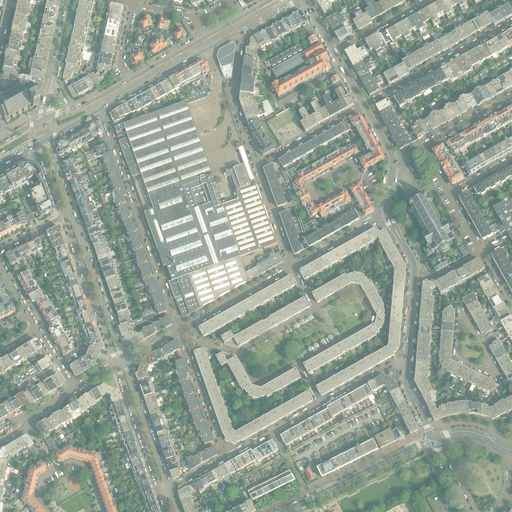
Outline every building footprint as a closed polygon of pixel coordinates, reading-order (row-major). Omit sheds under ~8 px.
[(58,9),(60,0),(46,0),(46,3),(53,5),(52,8),(58,9)] [(93,6),(94,1),(89,0),(80,0),(80,5),(86,7),(86,10),(92,11),(93,6)] [(328,9),(325,5),(322,0),(315,0),(327,20),(332,17),(331,15),(328,9)] [(385,13),(379,4),(375,6),(372,0),(364,0),(369,9),(365,11),(367,14),(371,21),(385,13)] [(398,5),(395,0),(382,0),(383,1),(379,4),(385,13),(398,5)] [(454,16),(450,9),(454,7),(450,0),(443,0),(435,5),(440,14),(444,12),(450,22),(453,20),(457,18),(460,16),(458,14),(454,16)] [(464,1),(465,0),(450,0),(454,7),(458,4),(464,14),(467,12),(469,11),(464,1)] [(27,21),(30,5),(18,2),(14,19),(27,21)] [(58,9),(52,8),(53,5),(46,3),(44,13),(57,15),(58,9)] [(91,18),(92,11),(86,10),(86,7),(80,5),(78,15),(91,18)] [(121,20),(123,7),(110,5),(109,10),(107,21),(120,24),(120,23),(121,23),(122,22),(121,21),(121,20)] [(442,26),(436,16),(440,14),(435,5),(421,12),(427,22),(430,20),(434,27),(436,26),(437,29),(439,28),(442,27),(442,26)] [(497,24),(511,15),(511,10),(511,8),(509,5),(501,9),(500,6),(494,9),(496,12),(489,16),(491,20),(494,19),(497,24)] [(367,14),(363,16),(359,9),(358,9),(357,8),(355,9),(356,10),(353,12),(357,19),(353,21),(354,24),(358,31),(372,23),(371,21),(367,14)] [(310,27),(308,22),(302,12),(300,11),(299,12),(299,11),(296,13),(296,14),(302,24),(306,32),(303,34),(301,35),(296,38),(298,41),(303,38),(303,39),(306,37),(308,35),(313,33),(310,27)] [(426,30),(423,24),(427,22),(421,12),(421,13),(407,20),(413,30),(417,28),(422,38),(424,37),(432,32),(430,28),(426,30)] [(55,24),(57,15),(44,13),(43,18),(50,20),(49,23),(55,24)] [(302,24),(296,14),(295,14),(295,13),(293,13),(292,15),(292,16),(291,17),(297,28),(300,27),(299,26),(302,24)] [(497,24),(494,19),(491,20),(489,16),(487,13),(482,16),(481,13),(476,16),(477,19),(470,23),(472,28),(475,27),(478,32),(493,23),(494,26),(497,24)] [(342,25),(349,21),(348,18),(350,16),(349,14),(339,19),(337,14),(334,16),(332,17),(327,20),(335,35),(345,29),(342,25)] [(88,28),(91,18),(78,15),(76,22),(83,24),(82,27),(88,28)] [(458,43),(478,32),(475,27),(472,28),(470,23),(465,26),(463,23),(460,16),(457,18),(460,24),(458,26),(460,29),(455,32),(458,37),(455,38),(458,43)] [(152,23),(149,17),(148,17),(147,17),(145,17),(145,18),(145,19),(140,23),(141,24),(142,26),(144,28),(148,25),(150,26),(151,26),(152,25),(152,23)] [(297,28),(291,17),(289,18),(288,17),(287,17),(286,18),(286,19),(286,20),(291,30),(294,29),(295,30),(297,28)] [(55,24),(49,23),(50,20),(43,18),(41,28),(54,30),(55,24)] [(169,24),(169,22),(164,20),(163,19),(162,18),(161,18),(160,19),(159,19),(158,26),(159,28),(160,29),(161,28),(162,27),(168,28),(168,25),(169,24)] [(23,38),(27,21),(14,19),(10,35),(23,38)] [(291,30),(286,20),(285,20),(284,19),(283,19),(282,21),(282,22),(280,22),(287,34),(289,33),(289,32),(291,30)] [(409,32),(413,30),(407,20),(394,28),(399,38),(403,36),(407,43),(409,42),(410,44),(413,43),(411,40),(413,39),(409,32)] [(117,36),(119,27),(120,27),(121,26),(120,25),(120,24),(107,21),(104,37),(116,40),(116,39),(117,39),(118,38),(118,37),(117,36)] [(87,35),(88,28),(82,27),(83,24),(76,22),(74,32),(87,35)] [(287,34),(280,22),(279,23),(278,23),(276,23),(275,24),(276,25),(275,25),(281,36),(284,34),(284,35),(287,34)] [(281,36),(275,25),(275,26),(274,25),(272,25),(271,26),(272,27),(270,28),(277,40),(279,39),(279,37),(281,36)] [(352,35),(348,27),(345,29),(335,35),(339,42),(352,35)] [(52,40),(54,30),(41,28),(40,34),(46,35),(45,39),(52,40)] [(186,35),(182,29),(181,28),(179,28),(179,29),(179,31),(173,34),(175,37),(176,39),(177,40),(182,37),(183,38),(185,38),(185,37),(185,35),(186,35)] [(277,40),(270,28),(268,29),(266,29),(265,30),(265,31),(271,41),(273,40),(274,42),(277,40)] [(399,47),(395,40),(399,38),(394,28),(380,36),(384,43),(385,46),(389,43),(394,51),(397,50),(398,51),(400,50),(398,48),(399,47)] [(271,41),(265,31),(264,32),(264,31),(262,31),(261,32),(261,33),(260,34),(266,45),(271,42),(270,42),(271,41)] [(85,45),(87,35),(74,32),(73,39),(79,40),(78,44),(85,45)] [(458,43),(455,38),(458,37),(455,32),(452,33),(452,34),(447,36),(446,33),(441,36),(442,39),(437,42),(437,41),(434,43),(437,48),(440,47),(442,52),(443,52),(458,43)] [(52,40),(45,39),(46,35),(40,34),(38,43),(50,46),(52,40)] [(266,45),(260,34),(258,35),(254,37),(261,48),(266,45)] [(380,45),(384,43),(380,36),(379,34),(364,42),(365,43),(367,46),(370,51),(374,49),(379,57),(379,56),(380,58),(382,56),(381,55),(384,53),(380,45)] [(19,55),(23,38),(10,35),(7,52),(19,55)] [(142,41),(144,40),(145,39),(144,38),(143,37),(143,36),(137,35),(136,35),(135,36),(134,37),(135,38),(136,39),(134,45),(136,46),(138,46),(141,46),(142,41)] [(318,41),(315,35),(308,40),(312,46),(312,47),(319,43),(319,42),(318,41)] [(501,52),(508,48),(505,42),(507,41),(504,35),(483,47),(486,52),(489,51),(492,56),(499,53),(499,54),(502,52),(501,52)] [(167,43),(166,43),(164,43),(162,38),(158,39),(157,38),(154,39),(152,36),(150,37),(153,41),(154,40),(155,41),(160,50),(167,47),(166,46),(167,45),(167,43)] [(113,52),(115,46),(115,44),(117,43),(117,42),(117,41),(116,40),(104,37),(100,53),(113,56),(114,55),(115,54),(114,53),(113,52)] [(261,48),(254,37),(251,38),(250,37),(247,39),(245,54),(259,55),(259,53),(258,52),(258,51),(260,51),(261,50),(263,54),(264,53),(263,51),(262,51),(262,50),(261,48)] [(85,45),(78,44),(79,40),(73,39),(70,48),(83,51),(85,45)] [(160,50),(155,41),(149,45),(152,50),(151,51),(151,53),(152,53),(154,53),(154,54),(160,50)] [(221,50),(219,56),(224,68),(233,65),(235,64),(238,47),(235,42),(221,50)] [(48,55),(50,46),(38,43),(36,49),(43,50),(42,53),(48,55)] [(278,97),(303,83),(322,72),(322,73),(325,72),(326,72),(327,73),(328,72),(328,71),(328,70),(331,68),(327,62),(329,61),(319,43),(312,47),(300,54),(276,68),(271,70),(272,71),(276,78),(308,61),(311,67),(307,70),(306,69),(298,73),(298,74),(297,75),(292,78),(292,77),(283,82),(284,83),(279,85),(278,82),(276,84),(272,86),(278,97)] [(437,48),(434,43),(430,46),(428,43),(423,46),(424,49),(419,51),(422,57),(420,58),(423,63),(442,52),(440,47),(437,48)] [(299,44),(294,48),(297,53),(296,51),(298,51),(299,52),(302,50),(299,44)] [(367,53),(367,52),(370,51),(367,46),(357,51),(355,48),(355,47),(345,52),(353,67),(363,61),(360,57),(364,55),(367,53)] [(493,59),(492,56),(489,51),(486,52),(483,47),(480,48),(467,55),(473,66),(480,62),(481,63),(482,63),(483,65),(488,62),(486,60),(489,58),(491,60),(493,59)] [(81,62),(83,52),(83,51),(70,48),(69,55),(75,57),(75,60),(81,62)] [(142,57),(141,56),(140,54),(139,53),(140,49),(134,48),(133,51),(134,51),(134,52),(136,55),(134,56),(133,55),(131,55),(131,57),(131,58),(130,58),(134,64),(135,65),(137,65),(138,64),(138,62),(143,59),(142,57)] [(294,48),(288,50),(292,56),(291,54),(292,53),(293,55),(297,53),(294,48)] [(47,61),(48,55),(42,53),(43,50),(36,49),(34,58),(47,61)] [(288,50),(283,53),(286,59),(287,59),(285,57),(287,56),(288,58),(292,56),(288,50)] [(15,71),(19,55),(7,52),(6,51),(2,68),(14,71),(15,71)] [(408,71),(423,63),(420,58),(422,57),(419,51),(412,56),(411,53),(405,56),(407,58),(402,61),(403,64),(406,69),(403,70),(406,75),(409,74),(408,71)] [(111,62),(113,56),(100,53),(99,56),(101,56),(100,59),(111,62)] [(283,53),(278,56),(281,62),(280,60),(282,59),(283,61),(286,59),(283,53)] [(507,65),(510,63),(511,61),(511,54),(506,58),(504,59),(501,61),(489,68),(486,70),(478,74),(478,75),(479,77),(481,79),(482,79),(505,66),(507,65)] [(80,68),(81,62),(75,60),(75,57),(69,55),(67,65),(79,68),(80,68)] [(473,66),(467,55),(454,62),(460,74),(463,72),(463,74),(465,73),(466,74),(471,71),(470,70),(472,69),(471,68),(473,66)] [(278,56),(273,59),(276,65),(275,63),(277,62),(278,64),(281,62),(278,56)] [(47,61),(34,58),(30,57),(30,59),(27,58),(25,70),(27,70),(26,76),(37,79),(42,80),(43,76),(44,76),(47,61)] [(110,68),(111,62),(100,59),(99,63),(98,63),(98,65),(110,68)] [(257,79),(258,70),(259,61),(257,60),(245,59),(243,77),(256,79),(257,79)] [(406,75),(403,70),(406,69),(403,64),(396,68),(394,65),(392,67),(389,62),(388,59),(385,61),(389,66),(388,66),(389,67),(389,68),(391,71),(384,75),(389,85),(406,75)] [(375,68),(378,66),(375,60),(365,66),(363,61),(353,67),(361,81),(371,76),(373,75),(371,72),(369,73),(369,72),(375,68)] [(231,79),(233,64),(231,61),(231,62),(228,64),(221,68),(221,67),(220,68),(224,78),(231,79)] [(208,70),(209,70),(208,68),(207,67),(207,66),(205,64),(204,64),(203,62),(202,62),(201,62),(197,64),(204,77),(207,75),(208,77),(205,79),(209,86),(211,85),(210,72),(209,72),(208,70),(209,70),(208,70)] [(458,75),(460,74),(454,62),(440,70),(447,81),(449,80),(450,82),(452,81),(458,79),(457,78),(459,77),(458,75)] [(204,77),(197,64),(193,67),(199,78),(201,80),(202,80),(204,82),(203,82),(203,84),(202,84),(203,86),(205,88),(208,86),(209,86),(205,79),(204,77)] [(78,71),(79,68),(67,65),(65,71),(72,73),(78,74),(79,71),(78,71)] [(109,73),(110,68),(98,65),(97,67),(98,68),(97,71),(100,72),(108,73),(109,73)] [(199,78),(193,67),(188,69),(195,80),(199,78)] [(21,76),(13,75),(14,71),(2,68),(1,74),(0,74),(0,80),(1,78),(19,83),(20,83),(21,76)] [(195,80),(188,69),(184,71),(190,83),(192,85),(193,85),(193,84),(196,82),(194,80),(195,80)] [(431,90),(447,81),(440,70),(425,79),(431,90)] [(507,89),(511,86),(511,70),(510,71),(510,72),(503,76),(506,82),(504,84),(507,89)] [(76,77),(72,76),(72,73),(65,71),(63,80),(64,82),(67,81),(71,79),(71,78),(73,79),(75,77),(76,77)] [(190,83),(184,71),(179,74),(186,85),(190,83)] [(100,84),(99,84),(96,77),(94,74),(91,76),(91,75),(90,75),(89,72),(87,74),(88,76),(95,87),(100,84)] [(99,84),(108,73),(100,72),(96,77),(99,84)] [(186,85),(179,74),(175,76),(181,87),(181,88),(186,85)] [(39,99),(39,98),(39,97),(37,95),(39,93),(40,93),(39,93),(40,91),(40,90),(39,89),(40,88),(39,88),(38,87),(38,86),(37,86),(36,86),(35,85),(36,80),(37,80),(37,79),(26,76),(21,75),(21,76),(20,83),(19,83),(18,85),(9,90),(8,88),(4,90),(5,92),(0,95),(0,119),(1,118),(1,119),(3,118),(6,123),(19,115),(20,117),(22,116),(24,115),(22,113),(31,108),(32,108),(33,107),(34,109),(37,108),(36,106),(37,105),(36,102),(38,100),(39,99)] [(340,80),(337,75),(330,79),(333,84),(333,85),(336,83),(340,80)] [(383,82),(386,80),(388,84),(388,85),(389,85),(384,75),(382,75),(373,80),(371,76),(361,81),(369,96),(379,90),(377,86),(384,82),(383,82)] [(95,87),(88,76),(86,77),(86,78),(83,80),(89,90),(95,87)] [(181,87),(175,76),(170,79),(176,90),(181,87)] [(507,89),(504,84),(506,82),(503,76),(497,79),(498,80),(494,82),(494,81),(491,82),(492,83),(488,85),(486,81),(483,83),(485,87),(486,88),(492,99),(504,92),(504,91),(507,89)] [(89,90),(83,80),(81,81),(80,81),(79,79),(78,80),(76,77),(75,77),(76,79),(75,80),(76,82),(77,81),(78,82),(84,93),(89,90)] [(254,95),(256,79),(243,77),(242,79),(240,94),(254,95)] [(176,90),(170,79),(164,82),(170,93),(176,90)] [(415,98),(431,90),(425,79),(409,87),(415,98)] [(84,93),(78,82),(76,83),(76,84),(73,86),(79,96),(84,93)] [(170,93),(164,82),(160,85),(166,95),(170,93)] [(345,98),(341,89),(344,87),(341,83),(337,85),(336,83),(333,85),(333,84),(331,85),(333,88),(335,92),(340,101),(337,102),(341,112),(342,112),(353,105),(353,104),(349,96),(345,98)] [(166,95),(160,85),(155,88),(161,98),(162,100),(164,99),(163,97),(166,95)] [(79,96),(73,86),(70,87),(70,86),(67,88),(74,99),(79,96)] [(222,205),(215,184),(216,183),(216,184),(217,184),(219,184),(220,183),(221,181),(221,180),(220,179),(219,178),(218,178),(217,178),(216,178),(215,179),(215,180),(215,181),(214,182),(211,175),(186,104),(204,98),(208,96),(207,94),(210,93),(208,86),(205,88),(201,90),(200,91),(196,93),(192,96),(187,98),(184,100),(185,103),(183,103),(178,105),(173,107),(169,108),(168,109),(165,110),(162,111),(160,111),(159,112),(156,113),(154,114),(151,115),(148,116),(135,121),(134,121),(131,122),(129,123),(123,125),(118,126),(114,128),(118,137),(119,141),(126,161),(132,177),(141,174),(154,210),(151,211),(150,209),(149,207),(148,207),(149,211),(144,213),(145,213),(164,266),(163,267),(164,267),(166,266),(172,281),(169,282),(175,299),(176,299),(177,303),(176,303),(181,317),(182,317),(184,318),(262,274),(257,266),(255,261),(253,262),(256,268),(246,273),(245,273),(241,260),(241,258),(256,252),(264,249),(276,245),(278,244),(242,144),(242,143),(241,143),(241,144),(238,146),(237,145),(236,145),(236,146),(243,165),(233,169),(234,169),(233,170),(226,173),(228,177),(229,177),(234,191),(238,200),(222,205)] [(399,107),(415,98),(409,87),(393,96),(396,101),(397,104),(399,107)] [(161,98),(155,88),(150,90),(156,101),(157,103),(159,102),(158,100),(161,98)] [(492,99),(486,88),(482,89),(482,88),(480,89),(479,88),(474,90),(475,92),(470,95),(476,106),(477,106),(478,106),(478,107),(479,106),(479,105),(480,105),(488,100),(488,101),(492,99)] [(156,101),(150,90),(145,93),(151,104),(156,101)] [(341,112),(337,102),(333,104),(328,96),(327,96),(326,93),(324,94),(323,94),(322,91),(320,92),(322,95),(321,96),(323,99),(327,105),(324,107),(325,109),(324,109),(330,118),(341,112)] [(151,104),(145,93),(140,96),(146,106),(151,104)] [(476,106),(470,95),(470,94),(468,95),(465,97),(464,96),(459,98),(460,100),(455,102),(462,114),(476,106)] [(146,106),(140,96),(136,99),(142,109),(143,111),(147,109),(146,106)] [(258,111),(253,98),(245,101),(244,99),(240,101),(245,116),(258,111)] [(142,109),(136,99),(130,101),(136,111),(136,112),(142,109)] [(396,114),(388,99),(376,106),(384,121),(396,114)] [(257,118),(263,115),(272,110),(267,100),(260,103),(263,108),(258,111),(245,116),(248,123),(257,118)] [(136,111),(130,101),(125,104),(131,114),(132,113),(133,113),(136,111)] [(318,125),(312,116),(309,118),(301,102),(298,104),(299,107),(298,108),(300,112),(299,112),(304,121),(300,123),(305,132),(318,125)] [(330,118),(324,109),(321,111),(316,102),(313,104),(312,102),(310,104),(316,114),(312,116),(318,125),(330,118)] [(462,115),(462,114),(455,102),(455,103),(450,106),(449,104),(445,107),(446,108),(441,111),(440,111),(447,122),(447,123),(448,123),(450,122),(450,121),(454,119),(459,116),(459,117),(460,117),(461,116),(462,115)] [(131,114),(125,104),(120,107),(125,116),(127,115),(130,114),(131,114)] [(125,116),(120,107),(115,110),(115,111),(119,118),(121,117),(123,121),(122,122),(123,125),(129,123),(127,120),(125,116)] [(511,121),(511,115),(508,108),(496,115),(492,117),(499,129),(511,121)] [(433,131),(432,131),(426,119),(421,110),(414,114),(417,120),(421,118),(422,121),(421,122),(420,121),(415,123),(416,125),(411,128),(417,139),(418,139),(419,139),(419,140),(421,138),(426,135),(427,134),(429,133),(430,133),(432,132),(432,131),(433,131)] [(119,118),(115,111),(113,112),(111,112),(110,113),(110,114),(111,117),(113,121),(117,119),(119,118)] [(447,122),(440,111),(441,111),(435,114),(434,112),(430,115),(431,116),(426,119),(432,131),(447,122)] [(404,129),(396,114),(384,121),(383,121),(392,136),(404,129)] [(354,127),(363,122),(360,115),(346,123),(349,128),(350,127),(349,125),(351,124),(354,128),(354,127),(355,127),(354,127)] [(499,129),(492,117),(489,119),(487,120),(486,120),(482,122),(480,123),(476,126),(483,138),(494,132),(495,133),(497,132),(496,131),(499,129)] [(263,138),(263,136),(264,136),(263,134),(261,129),(262,128),(257,118),(248,123),(253,133),(252,133),(255,138),(256,138),(263,150),(260,151),(263,156),(274,150),(274,148),(272,145),(271,143),(269,144),(268,143),(268,142),(267,140),(268,140),(265,137),(263,138)] [(104,133),(100,121),(99,119),(97,120),(92,123),(98,135),(100,133),(101,135),(104,133)] [(371,135),(363,122),(354,127),(355,127),(362,139),(371,135)] [(98,135),(92,123),(86,126),(87,128),(93,137),(98,135)] [(347,133),(347,132),(349,131),(350,131),(351,131),(349,128),(346,123),(333,131),(337,138),(346,133),(347,133)] [(483,138),(476,126),(473,128),(461,135),(468,146),(483,138)] [(93,137),(87,128),(82,131),(88,142),(93,139),(93,138),(93,137)] [(404,129),(392,136),(400,150),(406,147),(417,140),(417,139),(411,128),(406,131),(404,129)] [(88,142),(82,131),(77,134),(83,145),(88,142)] [(323,146),(336,138),(337,138),(333,131),(319,138),(323,146)] [(83,145),(77,134),(72,137),(78,148),(83,145)] [(378,148),(371,135),(362,139),(366,146),(365,147),(367,151),(369,149),(369,150),(372,148),(373,151),(378,148)] [(468,146),(461,135),(449,141),(446,143),(447,146),(447,147),(448,148),(449,148),(451,151),(453,150),(454,153),(456,153),(460,151),(468,146)] [(78,148),(72,137),(66,140),(71,150),(72,151),(78,148)] [(71,150),(66,140),(65,138),(60,141),(66,153),(71,150)] [(310,153),(323,146),(319,138),(306,146),(310,153)] [(511,150),(511,148),(507,140),(505,141),(506,142),(503,144),(502,142),(498,145),(498,146),(496,148),(495,147),(493,148),(499,158),(500,157),(501,158),(511,152),(511,151),(511,150)] [(66,153),(60,141),(56,144),(55,145),(59,156),(66,153)] [(358,151),(355,146),(357,145),(355,142),(353,143),(354,145),(351,147),(350,145),(347,147),(351,155),(353,154),(354,155),(356,154),(356,155),(359,153),(359,152),(360,152),(359,150),(358,151)] [(446,155),(443,150),(445,149),(444,148),(447,147),(447,146),(446,143),(433,150),(433,151),(433,152),(435,156),(440,164),(442,168),(453,161),(450,156),(449,156),(448,154),(446,155)] [(96,152),(109,148),(107,144),(102,146),(96,147),(95,148),(96,152)] [(300,159),(310,153),(306,146),(292,153),(296,161),(297,161),(299,165),(302,163),(300,159)] [(351,155),(347,147),(342,150),(341,149),(346,158),(351,155)] [(103,156),(111,153),(109,148),(96,152),(93,153),(88,155),(86,155),(85,156),(87,162),(88,161),(90,160),(98,158),(103,156)] [(384,159),(381,153),(378,148),(373,151),(372,148),(369,150),(370,152),(371,152),(372,154),(370,155),(372,158),(374,157),(378,162),(384,159)] [(499,158),(493,148),(491,149),(491,150),(489,151),(488,150),(483,153),(484,154),(481,156),(481,155),(480,155),(479,151),(478,152),(477,149),(475,150),(476,153),(478,156),(484,167),(499,158)] [(346,158),(341,149),(334,153),(336,158),(335,158),(338,162),(346,158)] [(116,168),(113,161),(111,153),(103,156),(105,163),(108,171),(116,168)] [(284,168),(296,161),(292,153),(278,161),(281,165),(282,168),(281,169),(283,173),(285,172),(283,169),(284,168)] [(338,162),(335,158),(336,158),(334,153),(326,157),(331,166),(338,162)] [(378,162),(374,157),(372,158),(370,155),(370,154),(363,158),(362,158),(361,159),(359,154),(356,155),(365,170),(366,170),(367,170),(367,168),(378,162)] [(484,167),(478,156),(476,157),(476,158),(474,160),(473,159),(468,161),(469,163),(466,164),(464,160),(463,157),(460,159),(462,163),(464,166),(465,168),(469,175),(482,168),(484,167)] [(331,166),(326,157),(319,161),(322,166),(325,170),(331,166)] [(75,166),(74,164),(76,163),(75,160),(75,159),(70,161),(62,164),(64,170),(75,166)] [(325,170),(322,166),(319,161),(312,165),(317,174),(325,170)] [(462,174),(455,164),(454,161),(453,161),(442,168),(444,172),(449,180),(448,180),(451,184),(453,184),(453,185),(464,178),(462,174)] [(35,174),(31,167),(32,163),(30,162),(28,162),(25,162),(23,163),(21,164),(16,166),(20,174),(24,182),(29,179),(30,182),(32,181),(31,178),(34,176),(35,177),(36,176),(35,174)] [(45,184),(40,171),(40,170),(38,168),(37,166),(35,164),(32,163),(31,167),(35,174),(36,176),(35,177),(39,183),(36,185),(38,188),(45,184)] [(80,171),(79,168),(77,168),(76,165),(75,166),(64,170),(65,174),(66,176),(80,171)] [(276,174),(275,170),(274,169),(272,165),(264,169),(268,182),(278,179),(276,174)] [(317,174),(312,165),(304,170),(307,174),(309,179),(317,174)] [(24,182),(20,174),(16,166),(4,173),(4,174),(13,189),(18,186),(19,189),(22,188),(20,185),(25,182),(24,182)] [(121,182),(116,168),(108,171),(110,178),(113,185),(121,182)] [(309,179),(307,174),(304,170),(297,174),(297,175),(295,176),(294,177),(296,181),(300,179),(302,183),(302,182),(309,179)] [(81,178),(80,175),(81,175),(81,174),(80,171),(66,176),(67,179),(67,178),(68,182),(70,182),(81,178)] [(508,178),(506,174),(504,171),(494,176),(498,184),(501,182),(501,183),(506,181),(505,180),(508,178)] [(13,189),(4,174),(4,173),(0,175),(0,195),(3,200),(4,199),(2,195),(6,193),(7,192),(11,190),(14,194),(15,193),(13,189)] [(498,184),(494,176),(483,182),(488,190),(491,188),(491,189),(496,187),(495,186),(498,184)] [(86,183),(85,180),(84,180),(83,177),(81,178),(70,182),(72,188),(86,183)] [(280,185),(278,179),(268,182),(273,195),(282,192),(280,187),(285,185),(284,183),(280,185)] [(303,187),(302,185),(303,184),(302,182),(302,183),(300,179),(296,181),(292,184),(294,187),(293,188),(295,191),(298,189),(298,190),(303,187)] [(126,196),(121,182),(113,185),(118,199),(124,197),(126,196)] [(485,191),(488,190),(483,182),(473,188),(476,193),(474,194),(475,196),(474,197),(473,197),(474,199),(478,197),(478,195),(480,194),(481,195),(485,192),(485,191)] [(87,189),(86,186),(87,186),(86,183),(72,188),(74,194),(75,194),(88,189),(87,189)] [(49,197),(47,191),(45,184),(38,188),(31,191),(30,192),(32,195),(31,196),(33,201),(35,200),(36,203),(49,197)] [(366,198),(363,191),(361,187),(361,185),(360,185),(359,185),(350,190),(352,194),(353,194),(358,203),(366,198)] [(308,197),(303,187),(298,190),(298,189),(295,191),(297,195),(296,195),(297,198),(298,197),(301,201),(302,204),(303,203),(303,204),(306,202),(306,201),(306,202),(310,200),(309,200),(310,199),(308,197)] [(91,195),(90,192),(89,192),(88,189),(75,194),(77,200),(91,195)] [(472,198),(468,191),(467,191),(466,191),(462,193),(462,194),(458,196),(460,199),(459,199),(461,203),(463,205),(464,208),(465,208),(466,211),(476,205),(472,198)] [(286,203),(285,198),(282,192),(273,195),(277,208),(287,204),(287,203),(286,203)] [(352,199),(351,198),(350,196),(349,197),(346,192),(340,196),(342,200),(341,200),(344,205),(351,201),(351,200),(352,199)] [(459,236),(456,230),(453,232),(452,232),(451,232),(450,232),(449,230),(451,229),(449,225),(448,226),(447,223),(446,224),(445,223),(445,222),(444,223),(442,224),(442,223),(443,222),(441,219),(440,220),(440,219),(439,218),(440,217),(438,214),(437,214),(436,213),(434,209),(433,207),(433,208),(433,207),(434,206),(432,203),(431,204),(431,203),(432,203),(432,200),(431,198),(428,197),(427,198),(425,194),(424,195),(422,196),(422,197),(417,199),(412,202),(410,203),(408,204),(410,207),(409,208),(408,211),(409,213),(412,214),(413,213),(413,214),(412,214),(414,218),(415,217),(415,218),(416,219),(418,223),(419,224),(418,225),(420,228),(421,228),(422,229),(424,233),(424,234),(422,235),(422,236),(424,239),(422,240),(424,244),(426,243),(427,245),(426,246),(426,247),(423,249),(428,257),(431,255),(433,258),(430,260),(434,267),(436,272),(451,264),(449,259),(446,260),(444,257),(441,258),(438,253),(439,253),(439,252),(439,251),(440,252),(441,252),(441,253),(442,253),(443,253),(445,253),(446,252),(447,252),(447,251),(448,251),(449,250),(449,249),(450,248),(450,247),(450,246),(450,245),(450,246),(451,246),(452,246),(453,245),(453,244),(453,243),(453,242),(453,241),(454,240),(458,247),(461,245),(462,247),(459,248),(463,257),(469,254),(464,246),(459,236)] [(92,201),(91,199),(92,198),(91,195),(77,200),(79,206),(92,201)] [(344,205),(341,200),(342,200),(340,196),(331,200),(336,209),(344,205)] [(511,196),(508,199),(507,197),(501,200),(500,199),(491,204),(493,208),(498,216),(502,214),(505,221),(507,220),(510,224),(511,222),(511,219),(508,213),(511,211),(511,196)] [(54,210),(51,202),(49,197),(36,203),(37,206),(35,207),(40,215),(40,217),(45,214),(46,214),(48,213),(54,210)] [(128,208),(125,200),(124,197),(118,199),(115,200),(120,214),(129,211),(127,208),(128,208)] [(365,216),(374,211),(366,198),(358,203),(362,209),(358,211),(357,211),(358,213),(357,214),(360,219),(365,216)] [(314,207),(310,200),(310,199),(309,200),(310,200),(306,202),(306,201),(306,202),(303,204),(303,203),(302,204),(301,205),(303,207),(304,206),(307,212),(310,211),(309,209),(314,207)] [(336,209),(331,200),(324,204),(326,209),(327,208),(330,213),(336,209)] [(95,207),(94,204),(95,204),(94,201),(92,201),(79,206),(79,207),(79,209),(80,209),(81,212),(95,207)] [(330,213),(327,208),(326,209),(324,204),(317,208),(319,212),(322,217),(330,213)] [(480,212),(476,205),(466,211),(468,214),(469,217),(470,218),(471,219),(473,223),(474,225),(484,220),(481,214),(480,212)] [(96,214),(95,210),(96,210),(95,207),(81,212),(82,215),(82,216),(82,217),(83,217),(84,218),(96,214)] [(319,212),(317,208),(316,207),(315,208),(314,207),(309,209),(310,211),(307,212),(310,217),(312,216),(319,212)] [(30,222),(27,216),(24,210),(21,211),(21,212),(27,223),(30,222)] [(134,225),(133,222),(130,214),(129,211),(120,214),(125,228),(126,228),(134,225)] [(360,219),(357,214),(358,213),(357,211),(356,212),(355,211),(354,211),(354,212),(342,218),(346,226),(360,219)] [(27,223),(21,212),(15,215),(21,226),(27,223)] [(294,225),(290,213),(290,212),(289,212),(280,215),(285,228),(294,225)] [(99,218),(98,216),(97,217),(96,214),(84,218),(86,224),(99,219),(104,217),(103,216),(99,218)] [(511,222),(510,224),(507,220),(505,221),(502,214),(498,216),(509,235),(510,238),(511,236),(511,222)] [(21,226),(15,215),(11,217),(17,228),(18,228),(19,227),(20,226),(21,226)] [(17,228),(11,217),(9,218),(6,219),(12,231),(12,230),(13,231),(15,230),(15,229),(16,228),(17,228)] [(334,233),(346,226),(342,218),(329,226),(334,233)] [(12,231),(6,219),(1,222),(7,233),(8,233),(10,232),(10,231),(11,231),(12,231)] [(101,226),(99,223),(100,222),(99,219),(86,224),(88,230),(99,226),(101,226)] [(488,227),(484,220),(474,225),(476,228),(478,232),(477,232),(479,234),(481,237),(482,240),(487,238),(492,236),(491,235),(492,235),(492,234),(494,233),(492,231),(491,232),(488,227)] [(139,236),(136,228),(134,225),(126,228),(131,242),(134,241),(134,242),(135,242),(136,243),(140,241),(138,236),(139,236)] [(299,238),(294,225),(285,228),(289,241),(298,238),(299,238)] [(100,230),(99,226),(88,230),(90,236),(101,232),(104,231),(104,232),(109,230),(108,229),(107,229),(106,227),(100,230)] [(321,240),(334,233),(329,226),(317,233),(321,240)] [(61,233),(59,227),(58,227),(39,236),(40,238),(43,237),(47,235),(48,235),(49,237),(61,233)] [(378,238),(379,233),(377,229),(376,228),(368,233),(373,242),(374,241),(373,240),(378,238)] [(389,238),(385,231),(384,231),(379,233),(378,238),(379,239),(377,240),(376,243),(377,245),(380,244),(389,238)] [(103,237),(101,233),(101,232),(90,236),(92,242),(92,241),(103,237)] [(63,239),(63,237),(63,236),(62,234),(61,233),(49,237),(51,243),(63,239)] [(321,240),(317,233),(305,239),(303,240),(302,241),(304,244),(306,243),(308,247),(308,248),(321,240)] [(373,242),(368,233),(358,238),(363,248),(373,242)] [(106,242),(104,237),(103,237),(92,241),(94,247),(106,242)] [(42,248),(40,243),(37,238),(36,239),(34,239),(33,240),(32,241),(38,254),(39,253),(38,251),(43,249),(42,248)] [(301,247),(300,245),(298,238),(289,241),(294,255),(295,255),(303,251),(301,247)] [(363,248),(358,238),(353,241),(358,250),(363,248)] [(395,249),(389,238),(380,244),(386,254),(395,249)] [(65,245),(65,243),(65,242),(64,240),(63,239),(51,243),(53,249),(65,245)] [(38,254),(32,241),(30,242),(29,241),(27,242),(27,244),(26,244),(32,254),(37,252),(37,253),(36,253),(38,256),(39,256),(38,254)] [(144,252),(142,244),(141,244),(140,241),(136,243),(135,242),(134,242),(134,241),(131,242),(137,258),(144,256),(145,256),(144,252)] [(358,250),(353,241),(348,244),(354,253),(358,250)] [(108,248),(106,243),(106,242),(94,247),(96,252),(108,248)] [(32,254),(26,244),(25,244),(24,244),(22,245),(21,246),(21,247),(26,257),(31,255),(32,256),(31,256),(33,259),(34,259),(32,254)] [(354,253),(348,244),(339,249),(344,258),(354,253)] [(67,250),(67,249),(67,248),(66,246),(65,245),(53,249),(55,255),(67,250)] [(26,257),(21,247),(20,247),(18,247),(17,248),(16,249),(21,260),(26,257)] [(98,258),(113,252),(113,251),(111,252),(110,251),(109,251),(108,249),(108,248),(96,252),(98,258)] [(21,260),(16,249),(14,250),(13,250),(11,251),(11,252),(16,263),(21,260)] [(344,258),(339,249),(329,254),(335,264),(344,258)] [(400,258),(398,254),(395,249),(386,254),(391,263),(400,258)] [(504,256),(500,249),(499,249),(494,251),(495,252),(490,254),(492,257),(494,261),(494,262),(495,263),(497,266),(499,269),(509,263),(504,256)] [(69,256),(69,255),(69,253),(69,252),(68,251),(67,250),(55,255),(57,260),(69,256)] [(283,260),(281,253),(276,256),(276,254),(275,255),(274,254),(275,254),(274,251),(270,253),(276,263),(277,265),(282,263),(283,260)] [(16,263),(11,252),(6,254),(5,256),(11,265),(16,263)] [(112,259),(110,255),(114,254),(113,252),(98,258),(100,263),(112,259)] [(276,263),(270,253),(267,254),(268,257),(269,257),(270,258),(269,258),(269,259),(267,260),(272,268),(277,265),(276,263)] [(335,264),(329,254),(320,260),(325,269),(335,264)] [(71,262),(71,260),(71,259),(71,257),(70,257),(69,256),(57,260),(59,266),(71,262)] [(148,267),(146,259),(145,259),(144,256),(137,258),(136,259),(141,273),(149,270),(148,267)] [(272,268),(267,260),(264,262),(262,257),(260,258),(267,271),(272,268)] [(267,271),(260,258),(257,260),(259,265),(257,266),(262,274),(267,271)] [(406,268),(403,263),(400,258),(391,263),(395,270),(395,273),(405,274),(406,268)] [(114,265),(112,259),(100,263),(102,269),(114,265)] [(325,269),(320,260),(315,262),(321,272),(325,269)] [(484,269),(479,260),(477,260),(471,264),(476,274),(481,271),(483,273),(486,271),(485,270),(484,269)] [(74,268),(73,267),(73,266),(73,265),(73,263),(72,262),(71,262),(59,266),(61,272),(60,273),(74,268)] [(118,264),(117,262),(115,263),(115,264),(114,265),(102,269),(104,274),(117,270),(115,265),(118,264)] [(321,272),(315,262),(311,265),(316,274),(321,272)] [(511,280),(511,269),(509,263),(499,269),(500,272),(502,275),(503,278),(503,277),(505,281),(507,283),(511,280)] [(471,276),(476,274),(471,264),(467,266),(466,266),(465,266),(465,267),(462,268),(461,269),(460,269),(459,270),(456,272),(462,282),(466,279),(467,280),(472,277),(471,276)] [(316,274),(311,265),(300,271),(300,272),(304,281),(305,280),(305,281),(316,274)] [(76,274),(75,273),(75,272),(75,271),(75,269),(74,268),(60,273),(62,276),(63,276),(64,278),(76,274)] [(30,276),(28,273),(29,272),(30,271),(32,270),(31,269),(27,271),(25,272),(22,273),(17,276),(18,278),(18,279),(19,280),(20,281),(30,276)] [(117,270),(104,274),(106,280),(118,276),(116,271),(117,270)] [(153,281),(151,273),(150,273),(149,270),(141,273),(143,280),(141,281),(140,279),(137,280),(138,282),(131,284),(134,292),(135,296),(136,299),(140,297),(139,295),(137,291),(146,287),(149,286),(154,284),(153,281)] [(491,282),(489,277),(489,276),(488,275),(487,275),(487,273),(486,271),(483,273),(484,276),(477,280),(480,285),(481,288),(481,287),(491,282)] [(462,282),(456,272),(453,274),(451,274),(450,275),(448,276),(446,277),(445,278),(442,280),(448,290),(452,287),(453,288),(457,285),(457,284),(462,282)] [(356,285),(359,274),(353,273),(353,275),(351,274),(349,276),(351,279),(352,279),(351,283),(356,285)] [(78,280),(77,278),(77,277),(77,275),(76,274),(64,278),(66,284),(78,280)] [(367,281),(366,279),(364,278),(364,276),(359,274),(356,285),(361,286),(362,283),(364,283),(367,281)] [(351,283),(352,279),(351,279),(349,276),(347,277),(346,275),(341,277),(346,287),(351,284),(351,283)] [(23,286),(33,281),(31,277),(31,278),(30,276),(20,281),(21,283),(21,284),(22,285),(23,286)] [(120,282),(118,276),(106,280),(108,286),(120,282)] [(297,285),(292,277),(290,276),(280,282),(285,292),(296,285),(297,285)] [(346,287),(341,277),(335,281),(340,290),(346,287)] [(80,286),(79,284),(79,283),(79,281),(78,280),(66,284),(68,290),(79,286),(80,286)] [(448,290),(442,280),(439,282),(437,282),(436,283),(434,284),(436,288),(437,288),(441,294),(443,293),(443,292),(448,290)] [(25,291),(35,286),(33,281),(23,286),(23,288),(23,289),(24,290),(25,291)] [(329,297),(340,290),(335,281),(324,287),(329,297)] [(373,287),(370,282),(368,283),(367,281),(364,283),(362,283),(361,286),(361,287),(364,292),(373,287)] [(122,287),(120,282),(108,286),(110,291),(122,287)] [(285,292),(280,282),(271,287),(276,297),(285,292)] [(496,290),(494,287),(494,286),(493,285),(491,282),(481,287),(484,292),(483,292),(485,295),(483,296),(480,297),(481,298),(482,300),(484,299),(484,298),(486,296),(486,297),(489,301),(499,296),(497,293),(497,291),(496,290)] [(162,298),(157,283),(154,284),(149,286),(154,300),(162,298)] [(403,295),(404,289),(404,284),(394,283),(393,294),(403,295)] [(430,297),(430,289),(433,289),(435,288),(436,288),(434,284),(433,284),(424,283),(423,284),(422,290),(422,291),(422,293),(422,296),(430,297)] [(28,296),(39,290),(40,290),(37,285),(35,286),(25,291),(26,293),(26,294),(27,295),(28,296)] [(5,317),(12,313),(13,309),(10,303),(9,303),(3,292),(0,286),(0,319),(4,317),(5,317)] [(67,296),(70,295),(81,291),(81,290),(82,288),(81,286),(80,286),(79,286),(68,290),(69,293),(68,294),(66,295),(67,296)] [(122,293),(121,290),(124,290),(123,288),(126,287),(125,286),(123,287),(122,287),(110,291),(112,297),(122,293)] [(276,297),(271,287),(261,293),(266,302),(276,297)] [(329,297),(324,287),(312,294),(317,303),(329,297)] [(376,292),(373,287),(364,292),(367,298),(376,292)] [(42,298),(40,295),(41,294),(39,290),(28,296),(31,302),(34,303),(35,302),(42,298)] [(71,300),(83,296),(83,295),(83,294),(83,292),(81,291),(70,295),(71,298),(69,298),(69,300),(68,300),(68,302),(71,300)] [(379,298),(376,292),(367,298),(370,303),(379,298)] [(114,302),(128,298),(127,296),(125,297),(125,296),(124,297),(122,293),(112,297),(114,302)] [(266,302),(261,293),(252,298),(257,307),(266,302)] [(402,306),(403,300),(403,295),(393,294),(392,305),(402,306)] [(477,301),(476,298),(475,298),(472,294),(464,298),(462,299),(463,300),(463,301),(463,302),(463,301),(464,302),(466,307),(477,301)] [(38,307),(50,300),(50,299),(48,300),(48,301),(45,296),(42,298),(35,302),(36,303),(36,304),(37,306),(38,307)] [(85,301),(85,300),(85,299),(85,297),(83,297),(83,296),(71,300),(73,306),(85,301)] [(433,303),(433,298),(433,297),(430,297),(422,296),(422,300),(421,301),(421,302),(421,303),(421,306),(420,307),(420,308),(421,309),(421,312),(432,313),(433,308),(433,303)] [(504,304),(502,301),(502,300),(501,299),(499,296),(489,301),(492,306),(491,306),(494,311),(497,315),(497,316),(507,310),(505,307),(505,305),(504,304)] [(128,299),(128,298),(114,302),(116,308),(126,304),(124,299),(125,299),(126,300),(128,299)] [(167,312),(164,305),(162,298),(154,300),(156,307),(153,309),(152,306),(149,307),(150,310),(141,313),(144,320),(162,314),(167,312)] [(257,307),(252,298),(242,303),(247,313),(257,307)] [(298,314),(309,308),(304,298),(303,299),(292,305),(298,314)] [(383,304),(382,302),(379,298),(370,303),(373,309),(383,304)] [(41,312),(51,306),(49,303),(52,302),(50,300),(38,307),(39,308),(39,310),(40,311),(41,312)] [(87,307),(87,306),(86,305),(87,304),(86,302),(85,302),(85,301),(73,306),(75,311),(87,307)] [(481,308),(478,303),(477,301),(466,307),(470,314),(481,308)] [(247,313),(242,303),(238,306),(243,315),(247,313)] [(128,310),(126,304),(116,308),(118,314),(128,310)] [(383,312),(384,306),(383,304),(373,309),(376,315),(382,311),(383,313),(383,312)] [(286,321),(298,314),(292,305),(281,312),(286,321)] [(401,318),(402,311),(402,306),(392,305),(391,317),(401,318)] [(44,317),(54,311),(51,306),(41,312),(41,313),(41,314),(42,316),(43,316),(44,317)] [(243,315),(238,306),(233,309),(238,318),(243,315)] [(454,324),(454,316),(454,313),(452,309),(453,308),(451,306),(449,307),(444,310),(444,312),(442,312),(442,317),(443,317),(442,323),(454,324)] [(89,312),(88,311),(89,310),(88,308),(87,307),(75,311),(77,316),(89,312)] [(485,315),(484,312),(483,313),(481,308),(470,314),(474,321),(485,315)] [(238,318),(233,309),(223,315),(227,323),(229,322),(229,323),(238,318)] [(130,316),(128,310),(118,314),(120,319),(129,316),(130,316)] [(511,319),(511,318),(507,310),(497,316),(497,315),(492,318),(496,325),(500,323),(500,324),(501,324),(505,331),(508,336),(507,336),(507,337),(508,338),(509,338),(510,338),(511,342),(511,319)] [(47,323),(57,317),(54,311),(44,317),(44,318),(44,319),(45,321),(46,321),(47,323)] [(383,322),(385,316),(383,313),(382,311),(376,315),(377,316),(376,320),(383,322)] [(91,317),(90,316),(91,315),(90,313),(89,312),(77,316),(79,322),(91,317)] [(275,327),(286,321),(281,312),(276,314),(272,317),(272,318),(270,319),(275,327)] [(431,322),(432,316),(433,313),(432,313),(421,312),(420,321),(431,322)] [(224,325),(227,323),(223,315),(211,321),(216,329),(217,328),(218,329),(225,325),(224,325)] [(489,322),(486,318),(487,317),(485,315),(474,321),(478,328),(489,322)] [(132,321),(132,319),(130,319),(129,316),(120,319),(119,320),(121,325),(132,321)] [(58,323),(60,322),(57,317),(47,323),(47,324),(48,326),(50,326),(50,327),(58,323)] [(92,322),(92,321),(93,320),(92,318),(91,318),(91,317),(79,322),(81,327),(92,322)] [(171,325),(169,317),(164,318),(164,319),(159,321),(160,322),(163,330),(171,325)] [(400,331),(401,324),(401,318),(391,317),(390,330),(400,331)] [(134,331),(132,327),(133,327),(132,325),(136,323),(137,325),(144,323),(142,318),(140,318),(133,321),(132,321),(121,325),(121,327),(119,328),(124,341),(126,340),(135,343),(136,345),(145,340),(141,331),(138,333),(134,331)] [(275,327),(270,319),(263,323),(267,331),(275,327)] [(381,328),(383,322),(376,320),(375,325),(374,325),(377,331),(378,330),(381,328)] [(216,329),(211,321),(199,328),(199,329),(204,337),(213,332),(213,331),(216,329)] [(431,326),(431,322),(420,321),(418,337),(430,338),(430,333),(431,333),(431,326)] [(94,328),(94,327),(95,325),(94,324),(93,323),(92,322),(81,327),(83,332),(94,328)] [(160,331),(163,330),(160,322),(153,324),(153,325),(146,328),(149,337),(152,336),(160,332),(160,331)] [(492,330),(492,328),(492,326),(491,326),(489,322),(478,328),(480,332),(481,333),(481,334),(482,334),(483,334),(486,332),(486,333),(492,330)] [(51,334),(60,329),(61,329),(58,323),(50,327),(50,328),(49,328),(49,331),(51,334)] [(267,331),(263,323),(260,324),(260,323),(253,327),(253,328),(252,329),(256,337),(267,331)] [(452,340),(453,334),(454,324),(442,323),(442,327),(441,327),(441,332),(441,334),(441,339),(452,340)] [(375,336),(378,331),(378,330),(377,331),(374,325),(368,328),(373,338),(375,336)] [(96,333),(96,332),(97,331),(96,329),(95,328),(94,328),(83,332),(85,337),(96,333)] [(149,337),(146,328),(141,330),(141,331),(145,340),(149,338),(149,337)] [(362,344),(373,338),(368,328),(357,335),(362,344)] [(54,340),(63,334),(60,329),(51,334),(51,335),(51,336),(52,338),(53,338),(54,340)] [(256,337),(252,329),(249,331),(248,330),(241,334),(242,335),(240,336),(245,344),(256,337)] [(399,343),(400,337),(400,331),(390,330),(389,342),(399,343)] [(98,339),(98,337),(98,336),(98,334),(96,334),(96,333),(85,337),(86,343),(98,339)] [(234,338),(234,337),(232,336),(231,334),(230,335),(229,333),(221,337),(225,343),(234,338)] [(57,345),(67,340),(63,334),(54,340),(54,341),(55,343),(56,344),(57,345)] [(350,351),(362,344),(357,335),(345,342),(349,350),(350,351)] [(245,344),(240,336),(237,337),(237,336),(235,337),(234,337),(234,338),(239,347),(245,344)] [(429,343),(430,338),(418,337),(418,345),(429,346),(430,346),(430,343),(429,343)] [(239,347),(234,338),(225,343),(225,344),(225,345),(227,345),(228,344),(236,346),(236,348),(238,348),(239,347)] [(100,344),(100,343),(100,341),(100,340),(98,339),(86,343),(88,348),(100,344)] [(452,348),(452,340),(441,339),(440,344),(440,347),(452,348)] [(38,354),(43,351),(36,340),(34,340),(29,343),(36,355),(38,359),(40,362),(42,361),(40,358),(38,354)] [(61,350),(71,344),(74,343),(73,343),(75,342),(74,340),(72,341),(69,343),(67,340),(57,345),(58,345),(57,347),(58,348),(60,349),(61,350)] [(500,342),(500,341),(498,340),(492,344),(493,345),(490,346),(489,347),(489,348),(490,349),(492,353),(502,347),(500,344),(500,342),(502,343),(504,341),(503,340),(500,342)] [(180,349),(177,341),(176,341),(168,346),(171,353),(173,353),(173,352),(175,351),(180,349)] [(349,350),(345,342),(338,345),(343,354),(349,350)] [(399,349),(399,343),(389,342),(388,346),(396,351),(397,350),(399,349)] [(36,355),(29,343),(15,352),(21,361),(31,355),(33,357),(36,355)] [(97,357),(100,349),(103,348),(101,343),(100,344),(88,348),(87,352),(97,357)] [(72,351),(74,350),(71,344),(61,350),(61,351),(61,352),(62,354),(63,354),(64,356),(69,353),(72,351)] [(343,354),(338,345),(326,352),(332,361),(343,355),(343,354)] [(429,351),(429,346),(418,345),(417,349),(417,350),(417,352),(417,355),(416,356),(417,358),(416,361),(428,362),(428,357),(429,357),(429,352),(429,351)] [(164,357),(171,355),(171,353),(168,346),(165,347),(158,351),(155,353),(158,361),(165,358),(164,357)] [(394,353),(396,351),(388,346),(388,347),(384,349),(390,358),(395,355),(394,353)] [(440,366),(452,359),(452,358),(451,357),(452,348),(440,347),(440,353),(439,352),(439,358),(438,363),(440,366)] [(507,354),(506,352),(505,352),(502,347),(492,353),(496,360),(507,354)] [(208,360),(204,349),(195,352),(194,353),(199,366),(208,363),(207,360),(208,360)] [(390,358),(384,349),(379,352),(385,361),(390,358)] [(8,369),(21,361),(15,352),(2,360),(8,370),(8,369)] [(94,364),(97,357),(87,352),(85,357),(84,357),(90,368),(95,365),(94,364)] [(320,368),(332,361),(326,352),(315,358),(320,368)] [(385,361),(379,352),(375,354),(380,364),(385,361)] [(70,359),(73,357),(71,355),(69,353),(64,356),(65,358),(65,359),(66,361),(70,359)] [(161,369),(158,363),(158,361),(155,353),(149,356),(152,366),(153,366),(157,371),(159,374),(162,373),(161,369)] [(236,357),(235,357),(236,356),(234,356),(233,357),(225,355),(224,353),(223,353),(222,354),(227,362),(236,357)] [(227,362),(222,354),(216,357),(219,364),(220,366),(221,366),(220,365),(223,363),(223,365),(225,364),(226,364),(227,362)] [(380,364),(375,354),(365,360),(370,369),(380,364)] [(510,362),(508,357),(507,354),(496,360),(500,367),(510,362)] [(76,376),(90,368),(84,357),(83,356),(82,356),(75,360),(73,357),(70,359),(72,363),(73,362),(74,363),(69,366),(72,372),(75,376),(76,376)] [(152,366),(149,356),(141,360),(142,362),(138,374),(136,375),(138,381),(139,381),(152,376),(151,373),(147,372),(149,368),(152,367),(152,366)] [(239,363),(236,357),(227,362),(226,364),(228,364),(229,366),(229,365),(231,368),(239,363)] [(23,382),(51,366),(47,358),(42,361),(40,362),(38,363),(29,368),(26,370),(18,375),(17,374),(12,377),(13,379),(15,382),(18,386),(23,382)] [(309,374),(320,368),(315,358),(303,365),(309,374)] [(456,376),(461,365),(453,361),(453,360),(452,359),(440,366),(442,369),(446,371),(451,374),(451,373),(456,376)] [(184,360),(179,361),(175,363),(180,377),(186,375),(189,374),(184,360)] [(370,369),(365,360),(356,365),(361,374),(370,369)] [(427,379),(427,373),(428,373),(428,368),(427,368),(428,362),(416,361),(416,365),(415,366),(415,367),(416,368),(416,371),(415,372),(415,373),(415,374),(415,377),(427,379)] [(511,369),(511,364),(510,362),(500,367),(504,374),(511,369)] [(212,372),(209,365),(208,365),(208,363),(199,366),(203,378),(212,375),(211,373),(212,372)] [(245,374),(239,363),(231,368),(232,370),(231,370),(235,377),(236,377),(237,379),(245,374)] [(361,374),(356,365),(346,370),(352,380),(361,374)] [(463,379),(468,369),(461,365),(456,376),(458,377),(459,377),(463,379)] [(298,379),(300,377),(295,369),(284,376),(288,384),(291,383),(291,384),(298,380),(298,379)] [(483,376),(478,374),(468,369),(463,379),(468,381),(467,382),(470,383),(472,384),(474,385),(478,387),(483,376)] [(352,380),(346,370),(337,376),(342,385),(352,380)] [(252,385),(245,374),(237,379),(238,381),(242,390),(244,389),(245,391),(249,389),(250,390),(251,386),(252,385)] [(49,393),(62,386),(61,385),(62,384),(57,375),(54,376),(43,383),(49,393)] [(191,387),(188,378),(186,375),(180,377),(178,378),(182,388),(184,387),(185,388),(186,388),(186,389),(191,387)] [(217,386),(214,377),(213,377),(212,375),(203,378),(207,390),(217,386)] [(152,382),(150,378),(154,377),(153,376),(152,376),(139,381),(139,383),(139,384),(140,385),(140,386),(141,386),(152,382)] [(288,384),(284,376),(272,382),(277,391),(281,388),(281,389),(287,386),(286,385),(288,384)] [(342,385),(337,376),(327,381),(333,390),(342,385)] [(398,389),(394,381),(393,380),(383,376),(380,378),(380,377),(375,380),(379,389),(383,386),(387,387),(390,393),(398,389)] [(495,385),(493,381),(483,376),(478,387),(483,389),(483,390),(487,392),(488,391),(490,392),(491,393),(495,391),(497,389),(496,388),(497,387),(496,385),(495,385)] [(431,387),(429,382),(428,382),(427,380),(427,379),(415,377),(415,381),(414,381),(415,383),(419,391),(420,391),(422,396),(433,391),(431,387)] [(379,389),(375,380),(367,384),(368,385),(372,393),(379,389)] [(333,390),(327,381),(316,387),(321,396),(322,396),(333,390)] [(154,387),(154,385),(153,386),(152,382),(141,386),(140,387),(141,389),(142,389),(142,392),(152,388),(154,387)] [(277,392),(276,391),(277,391),(272,382),(262,388),(262,389),(261,393),(262,393),(264,397),(266,395),(267,397),(276,392),(277,392)] [(36,401),(49,393),(43,383),(30,391),(36,401)] [(109,393),(111,389),(106,387),(104,384),(96,389),(101,397),(105,394),(108,396),(110,393),(109,393)] [(372,396),(366,385),(362,388),(368,398),(372,396)] [(221,396),(217,386),(207,390),(211,400),(221,396)] [(253,398),(256,387),(251,386),(250,390),(249,389),(245,391),(246,394),(249,394),(248,397),(253,398)] [(196,402),(194,396),(191,387),(186,389),(186,388),(185,388),(184,387),(182,388),(185,397),(188,406),(191,406),(190,405),(191,404),(191,403),(196,402)] [(264,397),(262,393),(261,393),(262,389),(256,387),(253,398),(259,399),(259,397),(262,398),(264,397)] [(154,394),(152,388),(142,392),(143,394),(143,395),(143,396),(144,397),(154,394)] [(368,398),(362,388),(358,390),(364,400),(368,398)] [(36,401),(30,391),(27,393),(24,389),(21,391),(19,389),(18,390),(19,392),(21,391),(22,393),(15,397),(21,407),(25,405),(26,407),(36,401)] [(95,403),(102,399),(101,397),(96,389),(83,397),(89,408),(96,404),(95,403)] [(121,400),(118,391),(115,392),(111,389),(109,393),(110,393),(108,396),(107,398),(108,399),(111,398),(111,400),(109,400),(110,404),(121,400)] [(405,403),(401,396),(398,389),(390,393),(391,396),(389,397),(391,401),(393,400),(397,407),(405,403)] [(364,400),(358,390),(354,392),(360,402),(364,400)] [(436,398),(435,397),(434,394),(433,391),(422,396),(426,404),(436,400),(435,399),(436,398)] [(313,402),(313,400),(308,392),(302,395),(297,398),(302,408),(313,402)] [(360,402),(354,392),(350,394),(356,405),(360,402)] [(156,399),(155,397),(156,396),(155,393),(154,394),(144,397),(144,398),(145,399),(145,400),(146,402),(156,399)] [(356,405),(350,394),(346,396),(352,407),(356,405)] [(224,407),(222,401),(221,396),(211,400),(214,410),(224,407)] [(352,407),(346,396),(342,399),(348,409),(352,407)] [(8,415),(21,407),(15,397),(2,405),(8,415)] [(89,408),(83,397),(77,401),(77,402),(76,402),(80,408),(78,410),(80,413),(89,408)] [(480,415),(480,405),(480,403),(472,403),(472,402),(471,402),(471,398),(467,398),(465,397),(464,398),(464,400),(464,402),(462,402),(460,402),(460,403),(455,403),(455,404),(455,415),(460,414),(462,414),(465,414),(467,414),(471,414),(476,415),(480,415)] [(160,404),(158,400),(159,400),(159,398),(156,399),(146,402),(147,404),(147,405),(147,407),(148,407),(160,404)] [(302,408),(297,398),(292,401),(297,410),(302,408)] [(348,409),(342,399),(338,401),(344,411),(346,414),(350,412),(348,409)] [(511,410),(511,404),(509,399),(504,401),(503,400),(499,403),(494,406),(495,407),(500,416),(503,414),(504,414),(505,414),(505,413),(506,413),(509,412),(510,412),(511,411),(511,410)] [(122,406),(122,404),(122,403),(121,400),(110,404),(112,408),(111,409),(111,410),(122,406)] [(447,417),(447,406),(441,406),(441,407),(439,408),(439,410),(437,410),(433,402),(436,401),(436,400),(426,404),(430,411),(429,411),(433,419),(434,421),(437,421),(437,420),(442,418),(447,417)] [(297,410),(292,401),(287,404),(293,413),(297,410)] [(344,411),(338,401),(334,403),(340,413),(344,411)] [(80,413),(78,410),(80,408),(76,402),(73,404),(72,404),(63,409),(63,410),(69,420),(70,422),(71,424),(72,423),(71,421),(72,421),(71,419),(80,413)] [(201,416),(199,411),(196,402),(191,403),(191,404),(190,405),(191,406),(188,406),(190,412),(192,417),(195,417),(196,417),(196,418),(201,416)] [(340,413),(334,403),(330,405),(336,415),(340,413)] [(412,416),(408,410),(405,403),(397,407),(403,420),(412,416)] [(160,410),(159,408),(161,407),(160,404),(148,407),(148,408),(148,409),(148,410),(149,411),(150,413),(160,410)] [(293,413),(287,404),(283,406),(278,409),(283,418),(293,413)] [(455,415),(455,404),(447,404),(447,406),(447,417),(449,416),(455,415)] [(336,415),(330,405),(327,407),(328,409),(333,420),(334,419),(332,417),(336,415)] [(500,416),(495,407),(492,408),(488,408),(488,406),(486,406),(486,405),(480,405),(480,415),(484,416),(489,418),(491,419),(492,420),(494,420),(495,419),(500,416)] [(124,411),(123,409),(124,408),(123,406),(122,406),(111,410),(113,415),(124,411)] [(228,417),(226,412),(224,407),(214,410),(218,420),(228,417)] [(283,418),(278,409),(277,409),(268,414),(274,423),(283,418)] [(333,420),(328,409),(325,410),(326,411),(324,412),(324,411),(329,422),(333,420)] [(69,420),(63,410),(59,412),(58,412),(55,414),(62,424),(69,420)] [(163,414),(162,411),(160,412),(160,410),(150,413),(151,415),(151,416),(151,418),(152,418),(163,414)] [(126,416),(125,415),(126,414),(125,412),(124,411),(113,415),(114,418),(109,420),(110,422),(115,420),(126,416)] [(329,422),(324,411),(321,413),(322,413),(320,414),(320,413),(320,414),(325,424),(329,422)] [(48,433),(62,424),(55,414),(49,418),(45,421),(45,420),(41,422),(48,433)] [(164,414),(163,414),(152,418),(152,419),(152,421),(153,421),(154,423),(166,419),(164,414)] [(274,423),(268,414),(259,419),(264,429),(274,423)] [(325,424),(320,414),(317,415),(318,415),(316,416),(322,426),(325,424)] [(128,422),(127,420),(128,419),(127,417),(126,416),(115,420),(117,425),(128,422)] [(205,429),(203,423),(201,416),(196,418),(196,417),(195,417),(192,417),(197,431),(200,431),(205,429)] [(322,426),(316,416),(314,417),(314,418),(312,418),(318,429),(322,426)] [(418,429),(412,416),(403,420),(407,428),(410,434),(418,430),(418,429)] [(230,422),(228,417),(218,420),(221,430),(231,427),(230,422)] [(318,429),(312,418),(310,419),(310,420),(309,420),(308,420),(314,431),(318,429)] [(167,424),(166,419),(154,423),(154,426),(154,427),(155,428),(156,429),(165,425),(166,425),(167,424)] [(264,429),(259,419),(250,425),(255,434),(264,429)] [(314,431),(308,420),(306,422),(305,423),(304,422),(304,423),(310,433),(314,431)] [(48,433),(41,422),(37,425),(36,427),(43,437),(46,435),(47,435),(49,434),(48,433)] [(130,427),(129,425),(129,424),(129,422),(128,422),(117,425),(119,431),(120,431),(120,430),(130,427)] [(310,433),(304,423),(302,424),(301,425),(300,424),(300,425),(306,435),(310,433)] [(167,430),(165,425),(156,429),(155,430),(156,431),(157,432),(157,434),(167,430)] [(255,434),(250,425),(245,427),(250,437),(255,434)] [(306,435),(300,425),(298,426),(297,427),(296,427),(302,437),(306,435)] [(131,432),(131,431),(131,430),(131,428),(130,427),(120,430),(120,431),(121,433),(120,434),(120,436),(121,436),(131,432)] [(233,432),(231,427),(221,430),(223,435),(224,435),(233,432)] [(250,437),(245,427),(240,430),(245,439),(250,437)] [(302,437),(296,427),(294,428),(294,429),(293,429),(292,429),(298,440),(302,437)] [(405,437),(403,431),(404,430),(406,429),(405,427),(397,430),(401,438),(405,437)] [(213,442),(210,435),(208,428),(205,429),(200,431),(202,437),(199,438),(199,437),(196,438),(197,442),(200,441),(199,439),(202,438),(205,445),(208,444),(213,442)] [(298,440),(292,429),(290,430),(290,431),(289,432),(289,431),(288,431),(294,442),(298,440)] [(401,438),(397,430),(397,429),(391,431),(396,441),(401,438)] [(169,436),(167,430),(157,434),(158,436),(158,437),(158,438),(159,439),(169,436)] [(245,439),(240,430),(237,432),(236,433),(235,432),(240,441),(241,442),(245,439)] [(396,441),(391,431),(390,430),(375,437),(381,449),(396,441)] [(294,442),(288,431),(286,433),(285,434),(285,433),(284,434),(290,444),(294,442)] [(133,437),(133,436),(133,435),(133,433),(131,432),(121,436),(122,439),(121,439),(122,441),(133,437)] [(240,441),(235,432),(233,432),(224,435),(225,438),(226,439),(225,441),(235,445),(236,443),(237,443),(240,441)] [(290,444),(284,434),(280,436),(282,440),(283,442),(286,446),(290,444)] [(161,444),(177,439),(176,437),(173,438),(172,437),(171,438),(170,435),(169,436),(159,439),(159,440),(160,442),(161,444)] [(36,451),(27,437),(24,436),(18,440),(17,440),(16,441),(15,441),(15,442),(20,451),(22,453),(25,452),(23,449),(27,447),(31,454),(36,451)] [(135,443),(135,441),(135,440),(134,438),(133,438),(133,437),(122,441),(123,444),(124,446),(125,446),(135,443)] [(54,444),(52,439),(51,438),(45,441),(49,447),(52,445),(53,444),(54,444)] [(173,446),(172,443),(174,442),(174,441),(177,440),(177,439),(161,444),(162,446),(162,447),(162,449),(163,449),(173,446)] [(278,451),(276,447),(276,446),(275,444),(275,445),(272,440),(267,443),(268,444),(273,454),(278,451)] [(378,450),(373,440),(369,442),(374,452),(374,451),(375,451),(378,450)] [(209,460),(206,452),(199,454),(194,441),(187,444),(191,457),(192,459),(195,467),(198,466),(206,462),(209,460)] [(18,452),(20,451),(15,442),(14,442),(12,443),(6,447),(5,447),(4,448),(3,449),(6,455),(9,457),(15,454),(17,457),(20,455),(18,452)] [(374,452),(369,442),(364,444),(369,453),(371,453),(374,452)] [(137,448),(136,446),(137,445),(136,443),(135,443),(125,446),(127,452),(137,448)] [(273,454),(268,444),(266,444),(264,445),(264,446),(269,456),(273,454)] [(369,453),(364,444),(360,446),(365,456),(366,455),(367,456),(370,454),(369,453)] [(177,450),(175,445),(173,446),(163,449),(163,450),(163,451),(163,452),(164,453),(165,455),(177,450)] [(69,457),(67,446),(62,449),(62,450),(61,451),(60,451),(65,459),(68,457),(69,457)] [(269,456),(264,446),(262,446),(260,448),(265,458),(269,456)] [(365,456),(360,446),(356,448),(361,458),(362,457),(363,458),(365,456)] [(217,455),(214,447),(210,448),(210,449),(206,451),(206,452),(209,460),(217,455)] [(139,453),(138,451),(139,450),(138,449),(137,448),(127,452),(129,457),(139,453)] [(265,458),(260,448),(259,449),(258,448),(256,450),(262,460),(265,458)] [(361,458),(356,448),(351,450),(357,461),(356,460),(358,459),(358,460),(361,458)] [(9,457),(6,455),(3,449),(0,450),(0,458),(4,459),(7,461),(9,457)] [(79,460),(81,450),(78,449),(78,450),(74,449),(72,458),(79,460)] [(176,456),(175,453),(178,452),(177,451),(180,450),(180,449),(177,450),(165,455),(166,457),(165,458),(166,459),(166,460),(167,460),(176,456)] [(65,459),(60,451),(58,452),(57,450),(52,453),(57,461),(58,461),(60,462),(61,462),(65,459)] [(85,461),(87,452),(83,451),(84,450),(81,450),(79,460),(85,461)] [(258,462),(251,450),(247,452),(253,463),(255,465),(258,463),(258,462)] [(262,460),(256,450),(255,451),(254,450),(252,452),(251,450),(258,462),(262,460)] [(357,461),(351,450),(347,452),(352,463),(352,462),(354,461),(354,462),(357,461)] [(33,456),(38,454),(36,451),(31,454),(29,455),(31,458),(32,457),(33,457),(31,458),(31,459),(32,458),(33,460),(35,459),(34,458),(34,457),(33,456)] [(89,462),(97,454),(90,452),(90,453),(87,452),(85,461),(89,462)] [(253,463),(247,452),(243,455),(249,465),(253,463)] [(352,463),(347,452),(343,455),(348,465),(348,464),(349,463),(350,464),(352,463)] [(141,459),(140,457),(141,456),(140,454),(139,454),(139,453),(129,457),(131,462),(141,459)] [(99,462),(98,459),(99,458),(97,454),(89,462),(90,465),(99,462)] [(249,465),(243,455),(239,457),(245,467),(249,465)] [(348,465),(343,455),(338,457),(344,467),(344,466),(345,466),(348,465)] [(177,462),(177,460),(178,460),(176,456),(167,460),(166,461),(167,462),(168,463),(168,465),(178,462),(177,462)] [(195,467),(192,459),(191,457),(186,459),(187,460),(186,460),(188,465),(190,471),(196,468),(195,467)] [(245,467),(239,457),(235,459),(241,469),(245,467)] [(344,467),(338,457),(334,459),(339,469),(340,469),(339,468),(341,468),(344,467)] [(142,464),(142,462),(142,461),(142,459),(141,459),(131,462),(133,467),(142,464)] [(241,469),(235,459),(231,461),(237,472),(241,469)] [(339,469),(334,459),(330,461),(335,471),(335,470),(336,470),(337,470),(339,469)] [(46,467),(41,460),(37,462),(38,464),(36,465),(41,474),(45,471),(46,468),(46,467)] [(181,468),(178,461),(177,462),(178,462),(168,465),(169,468),(169,469),(170,470),(170,471),(171,471),(181,468)] [(335,471),(330,461),(325,463),(331,474),(331,473),(332,472),(332,473),(335,471)] [(102,468),(101,465),(100,466),(99,462),(90,465),(92,472),(102,468)] [(240,479),(230,462),(224,465),(229,475),(233,483),(240,479)] [(331,474),(325,463),(321,465),(326,476),(327,475),(326,475),(328,474),(328,475),(331,474)] [(144,469),(144,467),(144,466),(144,465),(143,464),(142,464),(133,467),(134,473),(144,469)] [(41,474),(36,465),(35,466),(34,467),(34,466),(28,470),(37,476),(41,474)] [(174,480),(190,471),(188,465),(183,467),(181,468),(171,471),(170,472),(173,479),(174,480)] [(229,475),(224,465),(211,473),(217,482),(229,475)] [(326,476),(321,465),(317,467),(322,478),(322,477),(323,476),(324,477),(326,476)] [(103,475),(102,471),(103,471),(102,468),(92,472),(94,478),(103,475)] [(316,477),(314,473),(312,474),(309,468),(304,471),(309,481),(316,477)] [(146,475),(145,472),(146,472),(146,470),(144,470),(144,469),(134,473),(136,478),(146,475)] [(37,476),(28,470),(27,475),(28,475),(27,477),(37,480),(37,476)] [(295,481),(289,471),(284,474),(288,484),(292,482),(292,481),(294,480),(294,481),(295,481)] [(3,481),(4,474),(0,473),(0,487),(2,487),(5,488),(5,484),(9,484),(9,482),(3,481)] [(217,482),(211,473),(199,480),(205,489),(217,482)] [(288,484),(284,474),(278,477),(283,487),(286,485),(286,484),(288,483),(288,484)] [(106,480),(106,478),(105,478),(103,475),(94,478),(97,484),(106,480)] [(148,480),(147,478),(148,477),(147,475),(146,475),(136,478),(138,484),(148,480)] [(35,486),(37,480),(27,477),(26,481),(25,481),(25,484),(35,486)] [(283,487),(278,477),(272,480),(277,490),(280,488),(280,487),(282,486),(282,487),(283,487)] [(108,487),(106,483),(107,483),(106,480),(97,484),(99,490),(108,487)] [(150,485),(149,483),(150,482),(149,480),(148,480),(138,484),(140,489),(150,485)] [(205,489),(199,480),(194,483),(198,490),(200,493),(205,490),(205,489)] [(277,490),(272,480),(266,483),(271,492),(274,491),(274,490),(276,489),(276,490),(277,490)] [(194,491),(198,490),(194,483),(178,491),(178,493),(179,497),(179,496),(180,497),(191,493),(194,491)] [(271,492),(266,483),(260,486),(265,495),(269,494),(268,493),(270,492),(270,493),(271,492)] [(33,493),(35,486),(25,484),(24,486),(25,486),(24,490),(33,493)] [(152,490),(151,488),(152,487),(151,486),(150,485),(140,489),(142,494),(152,490)] [(265,495),(260,486),(254,488),(259,498),(263,496),(262,496),(264,495),(265,496),(265,495)] [(111,493),(110,490),(109,490),(108,487),(99,490),(101,496),(111,493)] [(259,498),(254,488),(248,492),(253,501),(257,499),(256,499),(258,498),(259,498)] [(32,496),(33,493),(24,490),(23,493),(22,493),(21,500),(32,496)] [(154,496),(153,494),(154,493),(153,491),(152,491),(152,490),(142,494),(144,500),(154,496)] [(252,511),(256,510),(251,500),(248,495),(248,494),(245,490),(240,492),(241,493),(245,501),(246,503),(245,503),(249,511),(252,511)] [(112,499),(111,495),(112,495),(111,493),(101,496),(103,502),(112,499)] [(181,502),(195,498),(195,496),(193,497),(192,494),(191,494),(191,493),(180,497),(180,498),(180,499),(180,501),(181,501),(181,502)] [(28,506),(35,499),(32,496),(21,500),(25,505),(26,504),(28,506)] [(156,501),(155,499),(156,498),(155,496),(154,496),(144,500),(146,505),(156,501)] [(193,503),(192,500),(196,499),(195,498),(181,502),(182,504),(182,506),(183,506),(183,507),(193,503)] [(217,511),(215,506),(214,504),(211,498),(206,501),(206,502),(208,504),(210,510),(211,511),(217,511)] [(32,511),(40,505),(35,499),(28,506),(30,509),(29,509),(32,511)] [(115,505),(114,502),(113,503),(112,499),(103,502),(105,508),(115,505)] [(157,506),(157,504),(157,503),(157,502),(156,501),(146,505),(147,510),(157,506)] [(249,511),(245,503),(246,503),(245,501),(232,507),(233,511),(249,511)] [(195,508),(193,503),(183,507),(183,508),(183,509),(184,510),(184,511),(186,511),(194,509),(195,508)]
